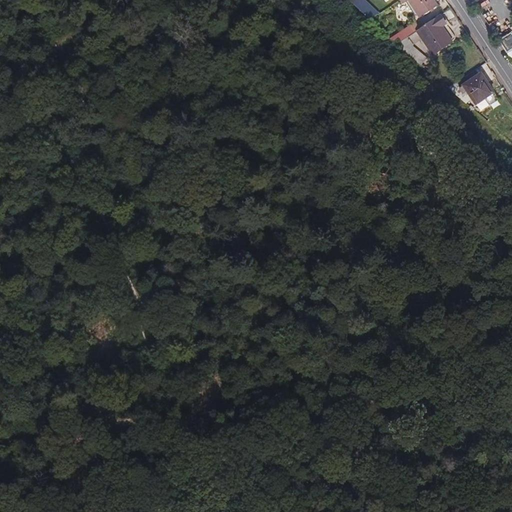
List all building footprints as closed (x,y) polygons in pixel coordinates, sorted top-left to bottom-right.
[(379,14),(364,0),(357,0),(352,3),(370,20),(379,14)] [(438,7),(433,0),(412,0),(423,16),(438,7)] [(491,0),(496,5),(507,8),(509,0),(491,0)] [(451,43),(441,28),(446,24),(441,16),(421,30),(418,32),(434,55),(451,43)] [(416,24),(398,36),(402,43),(405,41),(418,32),(421,30),(416,24)] [(511,50),(511,33),(511,32),(499,41),(508,54),(511,50)] [(427,58),(409,44),(404,51),(421,66),(427,58)] [(462,88),(482,74),(479,69),(457,84),(460,89),(462,88)] [(495,93),(482,74),(462,88),(466,94),(469,92),(477,104),(495,93)] [(464,96),(460,89),(457,84),(449,89),(460,99),(464,96)]
